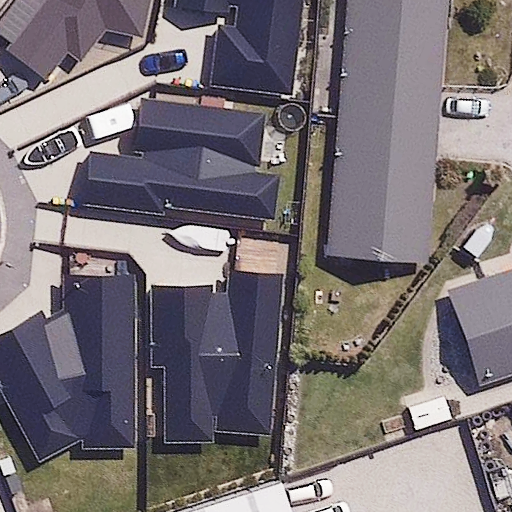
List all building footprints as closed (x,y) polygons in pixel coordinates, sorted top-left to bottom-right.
[(443,0),(341,0),(329,255),(431,260),(443,0)] [(511,261),(442,281),(473,390),(511,378),(511,261)] [(511,424),(468,439),(490,503),(511,495),(511,424)] [(371,511),(359,477),(286,502),(289,511),(371,511)] [(270,511),(264,493),(206,511),(270,511)]
